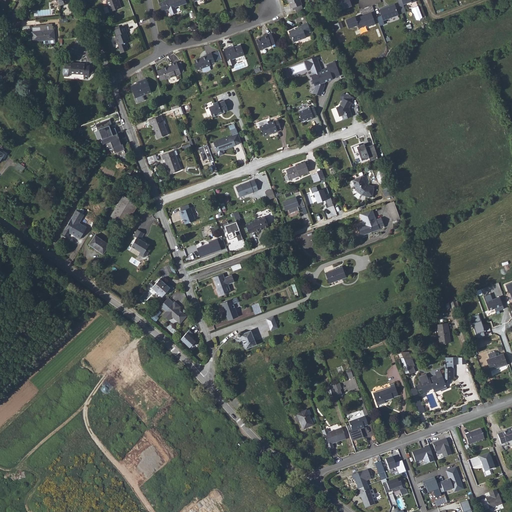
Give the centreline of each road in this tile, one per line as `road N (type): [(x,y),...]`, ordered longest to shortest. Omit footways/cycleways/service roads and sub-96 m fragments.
road 1 (unclassified): [(0,220),(155,333),(201,378)]
road 2 (residential): [(157,202),(358,128)]
road 3 (residential): [(157,202),(209,345),(201,378)]
road 4 (unclassified): [(201,378),(307,482)]
road 5 (residential): [(110,80),(157,202)]
road 6 (residential): [(398,442),(511,401)]
